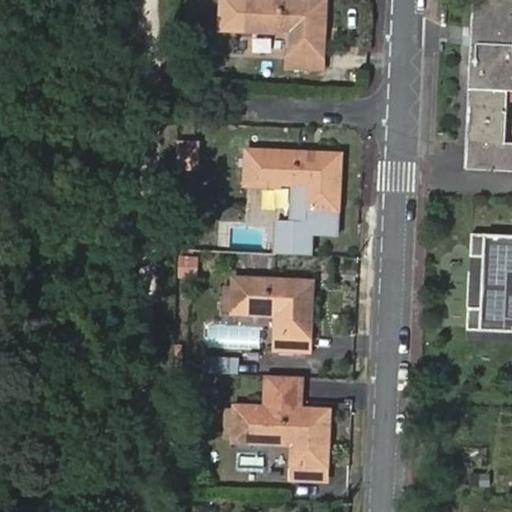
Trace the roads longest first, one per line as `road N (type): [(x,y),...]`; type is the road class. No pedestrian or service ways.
road 1 (residential): [(385,511),(401,115)]
road 2 (residential): [(401,115),(227,106)]
